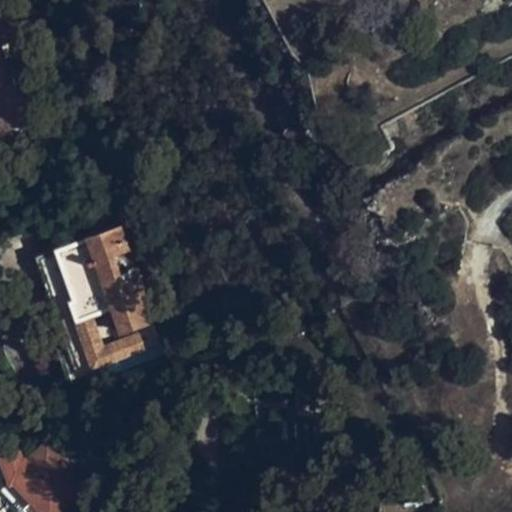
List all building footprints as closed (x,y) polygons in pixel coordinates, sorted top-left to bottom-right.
[(0,0),(0,63),(6,62),(0,45),(0,39),(22,31),(11,0),(0,0)] [(139,0),(142,17),(153,14),(150,0),(139,0)] [(6,62),(0,63),(0,126),(40,111),(28,79),(38,76),(31,58),(8,66),(6,62)] [(91,368),(143,350),(135,325),(153,318),(121,224),(37,254),(76,368),(89,363),(91,368)] [(304,311),(292,288),(281,294),(294,316),(304,311)] [(57,511),(88,485),(47,440),(27,458),(20,457),(18,450),(0,456),(9,481),(2,488),(23,511),(57,511)] [(414,484),(403,480),(398,492),(410,496),(414,484)]
